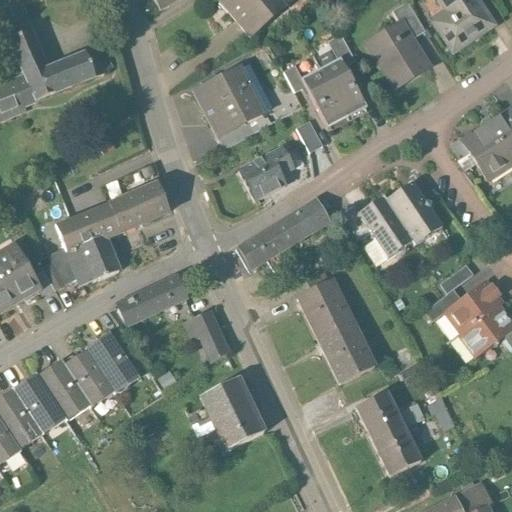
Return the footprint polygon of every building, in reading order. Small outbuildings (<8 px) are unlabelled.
[(184,0),(149,0),(160,16),(184,0)] [(287,0),(225,0),(217,7),(249,43),(292,5),(287,0)] [(476,0),(433,0),(445,17),(431,26),(452,57),(495,29),(476,0)] [(0,15),(0,27),(7,44),(32,34),(21,7),(0,15)] [(394,16),(400,26),(411,44),(424,36),(407,8),(394,16)] [(411,44),(400,26),(365,47),(395,95),(430,74),(411,44)] [(22,80),(23,82),(48,71),(32,34),(7,44),(22,80)] [(339,66),(346,78),(350,76),(346,70),(354,66),(341,41),(328,48),(338,67),(339,66)] [(103,50),(84,58),(95,83),(105,79),(103,75),(112,71),(103,50)] [(11,82),(0,86),(0,125),(24,116),(23,113),(95,83),(84,58),(84,56),(48,71),(23,82),(22,80),(12,84),(11,82)] [(346,78),(339,66),(338,67),(321,76),(347,125),(366,115),(346,78)] [(265,119),(241,70),(193,94),(218,143),(220,142),(247,128),(265,119)] [(305,101),(309,99),(302,86),(294,71),(283,77),(294,98),(302,94),(305,101)] [(347,125),(321,76),(302,86),(309,99),(328,135),(347,125)] [(252,138),(300,113),(296,107),(249,131),(252,138)] [(511,167),(511,128),(504,115),(481,130),(508,170),(511,167)] [(321,151),(309,127),(296,133),(309,157),(321,151)] [(247,128),(220,142),(225,153),(253,139),(252,138),(249,131),(247,128)] [(508,170),(481,130),(459,145),(474,168),(485,185),(508,170)] [(96,148),(102,159),(114,152),(107,141),(96,148)] [(474,168),(459,145),(448,151),(464,175),(474,168)] [(293,176),(281,152),(236,175),(253,208),(285,191),(281,182),(293,176)] [(157,188),(107,209),(118,237),(167,215),(157,188)] [(410,189),(385,206),(411,243),(417,251),(442,234),(419,201),(410,189)] [(385,206),(383,203),(358,220),(369,236),(372,242),(385,261),(411,243),(385,206)] [(315,204),(265,236),(280,259),(330,226),(315,204)] [(107,208),(54,229),(64,253),(65,256),(91,245),(91,246),(104,242),(104,243),(118,237),(107,209),(107,208)] [(369,236),(358,220),(351,209),(337,218),(355,245),(369,236)] [(280,259),(265,236),(236,254),(250,277),(280,259)] [(104,242),(91,246),(91,245),(65,256),(64,253),(48,260),(51,266),(53,266),(65,289),(76,282),(79,291),(118,275),(104,243),(104,242)] [(385,261),(372,242),(362,249),(375,268),(385,261)] [(30,281),(14,254),(0,262),(0,280),(16,307),(38,294),(30,281)] [(65,289),(53,266),(51,266),(40,272),(41,274),(52,293),(53,295),(65,289)] [(452,295),(473,280),(466,270),(439,290),(446,300),(452,295)] [(52,293),(41,274),(30,281),(38,294),(41,300),(52,293)] [(0,316),(16,307),(0,280),(0,316)] [(185,305),(173,280),(117,307),(118,309),(129,332),(185,305)] [(503,307),(487,285),(460,305),(443,318),(459,340),(499,310),(503,307)] [(332,286),(295,304),(299,312),(316,348),(354,329),(332,286)] [(443,318),(460,305),(452,295),(446,300),(424,317),(431,326),(443,318)] [(511,332),(511,327),(499,310),(459,340),(457,341),(472,362),(498,343),(511,332)] [(228,354),(211,316),(193,323),(183,327),(191,345),(198,342),(208,364),(228,354)] [(354,329),(316,348),(320,355),(338,391),(375,373),(354,329)] [(511,358),(511,332),(498,343),(510,360),(511,358)] [(110,342),(109,340),(105,339),(100,342),(100,346),(86,355),(87,356),(115,398),(120,398),(127,393),(127,389),(138,382),(127,367),(110,342)] [(72,361),(61,368),(90,411),(92,413),(115,398),(87,356),(74,364),(72,361)] [(135,361),(127,367),(138,382),(145,377),(135,361)] [(60,366),(36,382),(66,427),(90,411),(61,368),(60,366)] [(175,387),(168,376),(158,383),(164,393),(175,387)] [(35,380),(11,397),(42,442),(43,442),(66,427),(36,382),(35,380)] [(265,435),(238,382),(199,400),(214,432),(226,454),(265,435)] [(11,397),(0,404),(0,429),(19,457),(20,457),(42,442),(11,397)] [(386,397),(354,413),(359,422),(372,448),(404,432),(386,397)] [(214,432),(199,400),(182,409),(196,440),(214,432)] [(146,426),(132,437),(139,447),(154,436),(146,426)] [(0,471),(20,458),(19,457),(0,429),(0,471)] [(404,432),(372,448),(389,483),(421,467),(404,432)] [(492,470),(489,471),(495,482),(504,478),(498,467),(492,470)] [(464,496),(473,491),(468,481),(459,486),(464,496)] [(464,496),(453,501),(457,511),(483,511),(485,511),(489,509),(479,488),(473,491),(464,496)] [(457,511),(453,501),(430,511),(457,511)]
